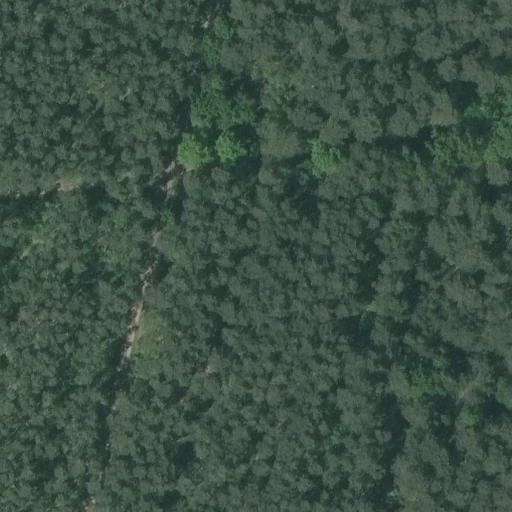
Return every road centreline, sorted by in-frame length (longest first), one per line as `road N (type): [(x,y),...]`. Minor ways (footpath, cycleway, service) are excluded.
road 1 (track): [(89,511),(168,172)]
road 2 (track): [(168,172),(511,122)]
road 3 (track): [(168,172),(211,0)]
road 4 (track): [(168,172),(0,198)]
